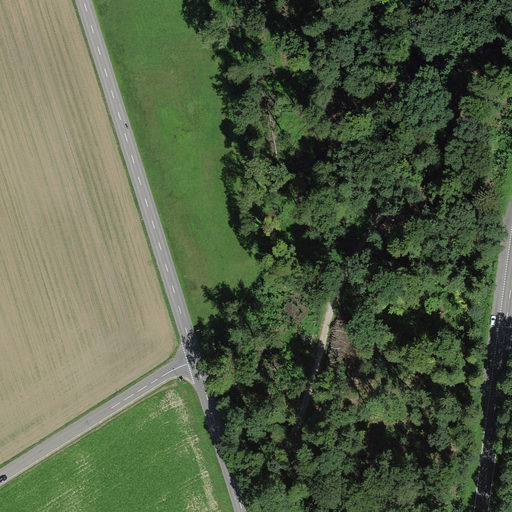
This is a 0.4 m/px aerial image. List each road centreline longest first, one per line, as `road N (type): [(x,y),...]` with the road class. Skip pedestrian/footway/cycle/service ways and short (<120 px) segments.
road 1 (track): [(402,0),(417,134),(396,190),(325,299),(304,427),(278,461),(232,480)]
road 2 (secondary): [(83,0),(193,356)]
road 3 (secondary): [(480,511),(511,270)]
road 4 (residential): [(193,356),(0,475)]
road 5 (secondary): [(193,356),(242,511)]
